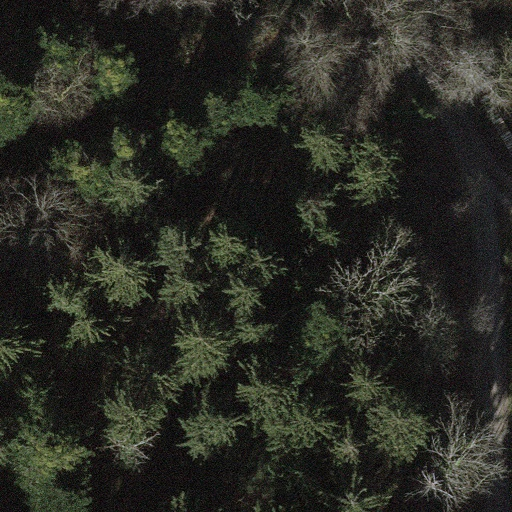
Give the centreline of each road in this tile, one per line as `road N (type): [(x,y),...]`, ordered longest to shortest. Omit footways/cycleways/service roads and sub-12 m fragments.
road 1 (track): [(496,511),(482,176)]
road 2 (track): [(482,176),(449,83),(403,0)]
